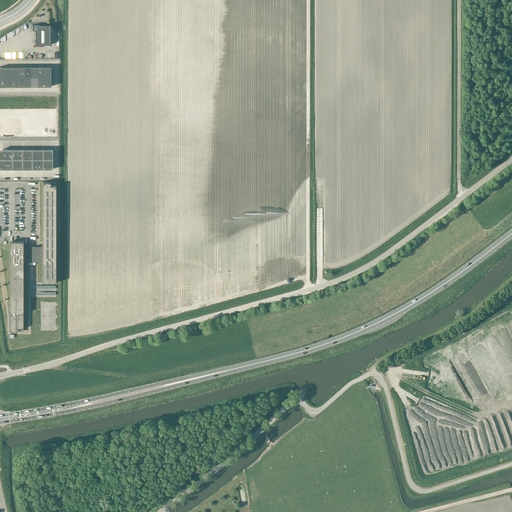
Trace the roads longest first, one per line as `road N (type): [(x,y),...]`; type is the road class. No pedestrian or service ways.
road 1 (unclassified): [(0,375),(352,280),(511,165)]
road 2 (primary): [(0,419),(114,398),(339,338),(418,300),(511,233)]
road 3 (track): [(456,0),(461,204)]
road 4 (unclassified): [(159,511),(302,391)]
road 5 (track): [(511,278),(368,375)]
